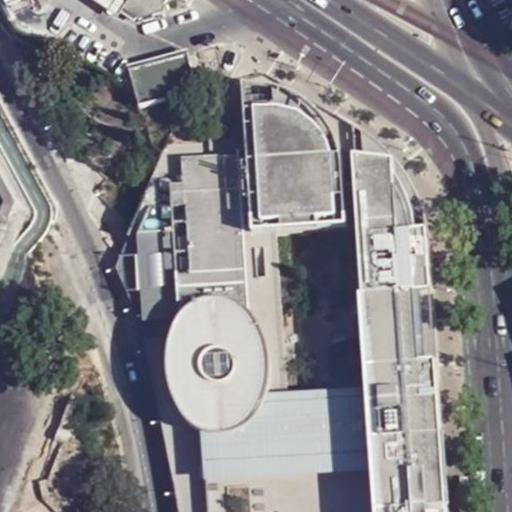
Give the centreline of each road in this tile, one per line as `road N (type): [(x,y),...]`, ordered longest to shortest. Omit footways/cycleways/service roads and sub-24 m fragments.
road 1 (tertiary): [(160,511),(118,328),(87,249),(0,84)]
road 2 (motorway): [(352,0),(511,161)]
road 3 (primary): [(481,153),(496,213),(502,352)]
road 4 (primary): [(502,352),(506,511)]
road 5 (primary): [(390,60),(481,153)]
road 6 (motorway): [(511,94),(425,0)]
